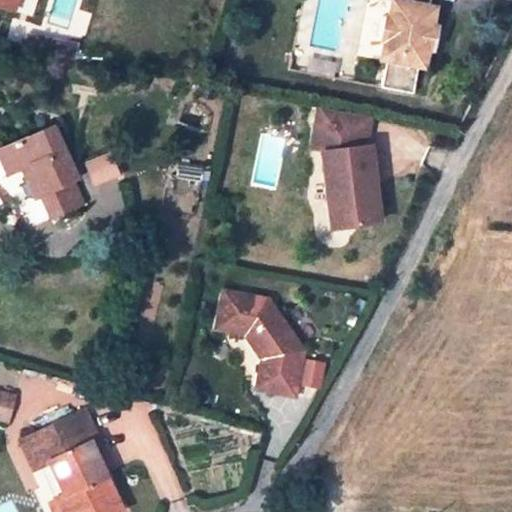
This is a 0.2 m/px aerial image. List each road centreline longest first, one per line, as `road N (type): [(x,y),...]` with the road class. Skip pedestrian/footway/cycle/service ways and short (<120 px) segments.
road 1 (unclassified): [(266,511),(511,64)]
road 2 (unknown): [(185,511),(129,408),(80,389)]
